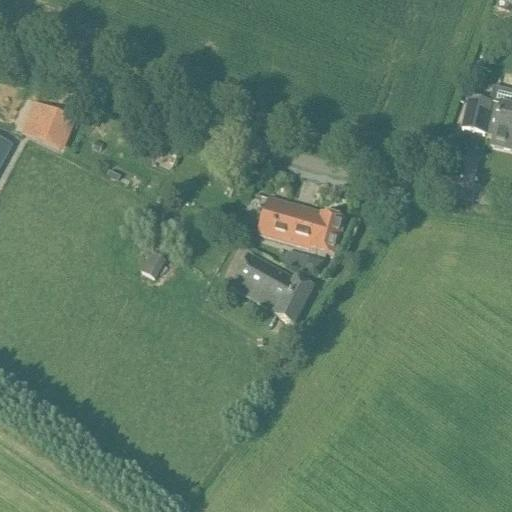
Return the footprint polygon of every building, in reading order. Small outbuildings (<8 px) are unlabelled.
[(511,0),(496,0),(495,9),(507,11),(511,11),(511,0)] [(511,107),(511,110),(469,99),(462,133),(484,138),(485,134),(492,136),(490,148),(511,153),(511,107)] [(72,122),(35,107),(23,137),(60,152),(72,122)] [(0,169),(11,149),(0,142),(0,169)] [(177,155),(155,147),(148,166),(170,174),(177,155)] [(344,222),(268,201),(258,237),(334,259),(344,222)] [(141,275),(154,283),(164,266),(151,259),(141,275)] [(269,271),(246,260),(229,289),(275,315),(274,316),(292,326),(313,289),(270,269),(269,271)] [(310,275),(320,278),(324,264),(314,261),(310,275)]
